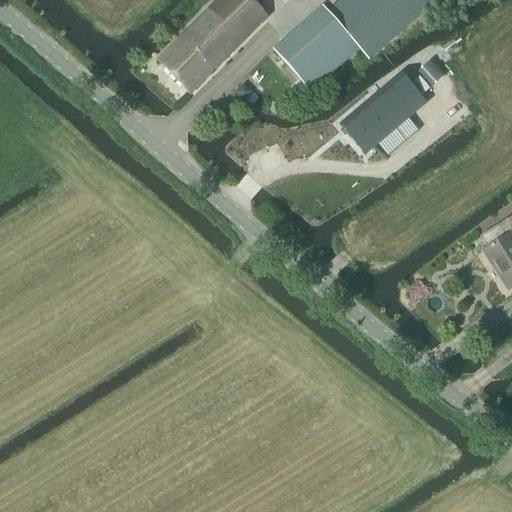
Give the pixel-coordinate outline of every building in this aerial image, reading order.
[(245,0),(219,0),(156,64),(190,95),(266,20),(245,0)] [(346,0),(329,16),(327,18),(352,46),(354,45),(404,0),(346,0)] [(327,18),(329,16),(321,8),(271,51),(309,95),(359,51),(354,45),(352,46),(327,18)] [(425,105),(400,76),(399,75),(387,85),(338,126),(364,157),(425,105)] [(506,294),(511,289),(511,242),(509,237),(511,235),(511,232),(506,223),(479,240),(486,252),(481,255),(506,294)]
